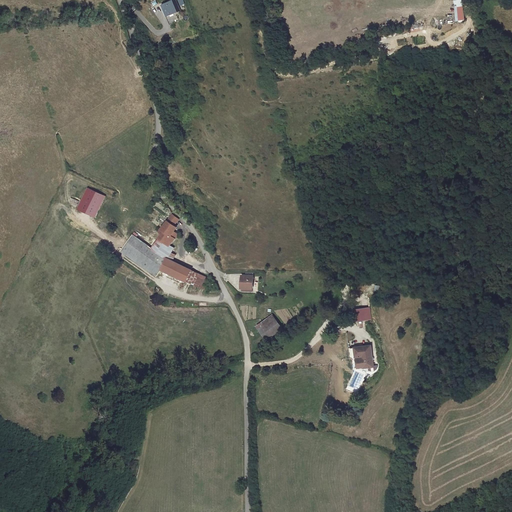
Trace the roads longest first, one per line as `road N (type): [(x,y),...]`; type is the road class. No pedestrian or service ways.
road 1 (residential): [(119,0),(150,99),(153,173),(191,226),(244,331),(248,511)]
road 2 (track): [(397,511),(399,479),(486,201),(496,140),(507,125),(496,78)]
